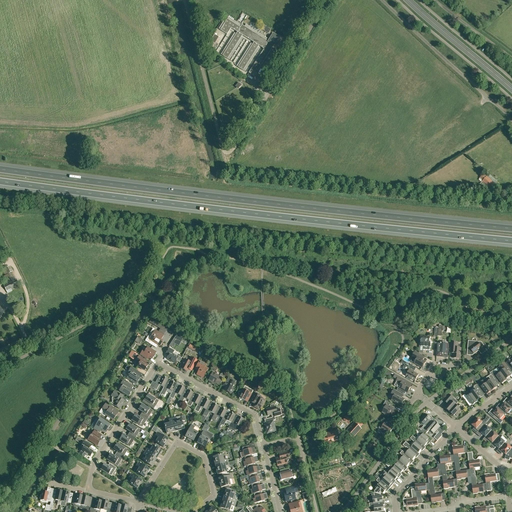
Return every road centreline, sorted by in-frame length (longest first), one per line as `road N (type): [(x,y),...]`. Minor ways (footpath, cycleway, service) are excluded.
road 1 (motorway): [(511,229),(0,169)]
road 2 (motorway): [(0,181),(511,241)]
road 3 (unclassified): [(344,0),(242,155),(0,125)]
road 4 (unclassified): [(0,511),(133,302),(0,371)]
road 5 (unclassified): [(226,159),(328,0)]
road 6 (unclassified): [(381,0),(511,119)]
road 7 (track): [(226,159),(183,0)]
road 8 (residential): [(138,502),(177,444),(203,456),(212,492),(192,511)]
road 9 (residential): [(92,491),(93,463),(157,363)]
road 10 (residential): [(157,363),(253,414),(263,447)]
road 11 (secondary): [(511,89),(407,0)]
